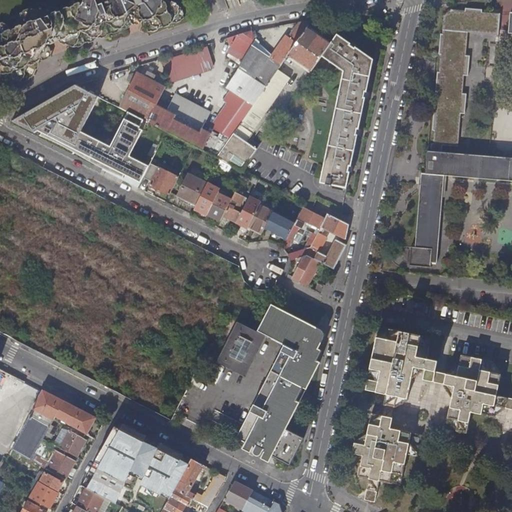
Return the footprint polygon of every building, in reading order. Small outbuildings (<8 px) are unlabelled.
[(178,0),(70,0),(73,7),(67,9),(65,10),(62,11),(46,4),(23,13),(15,29),(0,22),(0,81),(9,86),(33,77),(37,68),(40,61),(52,56),(48,45),(60,40),(70,45),(75,47),(119,30),(145,20),(149,32),(165,26),(185,18),(183,12),(178,0)] [(499,37),(501,15),(454,11),(445,17),(433,145),(459,148),(468,34),(499,37)] [(314,20),(301,22),(290,38),(287,36),(274,56),(272,58),(282,65),(289,55),(308,28),(314,20)] [(331,44),(308,28),(289,55),(312,71),(323,56),(331,44)] [(253,31),(229,38),(231,47),(228,52),(243,61),(255,40),(253,31)] [(338,35),(331,44),(323,56),(345,71),(332,133),(374,61),(374,59),(338,35)] [(255,40),(243,61),(240,67),(253,76),(267,86),(279,70),(282,65),(272,58),(274,56),(255,40)] [(208,46),(164,60),(170,81),(214,66),(208,46)] [(347,188),(374,61),(332,133),(321,182),(327,183),(327,186),(333,187),(333,185),(347,188)] [(227,87),(232,91),(239,96),(253,76),(240,67),(227,87)] [(267,86),(254,106),(218,157),(220,159),(243,170),(257,149),(247,142),(292,79),(279,70),(267,86)] [(132,83),(120,108),(131,113),(167,131),(195,146),(218,157),(254,106),(239,96),(232,91),(225,101),(229,103),(212,128),(223,134),(221,138),(203,129),(212,112),(182,96),(180,101),(174,97),(167,110),(157,105),(165,87),(154,81),(157,76),(149,71),(147,77),(137,73),(137,75),(134,73),(130,75),(127,81),(132,83)] [(253,76),(239,96),(254,106),(267,86),(253,76)] [(105,100),(77,85),(71,82),(23,110),(17,115),(20,128),(29,132),(36,125),(57,135),(70,142),(68,146),(66,150),(77,156),(81,148),(105,100)] [(120,108),(105,100),(81,148),(107,161),(108,159),(131,113),(120,108)] [(209,130),(217,113),(213,111),(205,128),(209,130)] [(167,131),(131,113),(108,159),(144,177),(151,163),(167,131)] [(55,140),(68,146),(70,142),(57,135),(55,140)] [(511,157),(488,155),(470,154),(428,151),(426,174),(426,175),(427,175),(426,187),(425,187),(420,187),(415,247),(411,247),(409,265),(431,267),(431,263),(437,263),(444,176),(511,181),(511,157)] [(151,163),(144,177),(152,181),(150,185),(170,195),(179,177),(151,163)] [(259,179),(246,172),(243,177),(257,183),(259,179)] [(205,190),(208,184),(189,174),(178,196),(197,206),(205,190)] [(271,185),(259,179),(257,183),(246,207),(252,210),(262,191),(266,193),(271,185)] [(218,197),(205,190),(197,206),(196,208),(209,215),(218,197)] [(236,192),(234,197),(224,217),(229,219),(237,223),(242,213),(236,210),(237,208),(240,209),(246,198),(236,192)] [(228,197),(219,193),(218,197),(209,215),(217,219),(228,197)] [(229,194),(228,197),(217,219),(222,221),(224,217),(234,197),(229,194)] [(311,247),(322,228),(328,214),(313,206),(307,203),(300,218),(319,228),(316,234),(314,233),(306,249),(311,247)] [(266,228),(274,212),(260,205),(256,213),(249,227),(263,234),(266,228)] [(296,222),(274,211),(274,212),(266,228),(288,239),(296,222)] [(347,241),(350,225),(328,214),(322,228),(347,241)] [(224,217),(222,221),(218,228),(223,230),(229,219),(224,217)] [(302,225),(297,222),(296,222),(288,239),(284,247),(286,249),(291,246),(302,225)] [(335,268),(347,245),(337,240),(325,264),(335,268)] [(308,287),(320,261),(308,255),(300,258),(299,261),(301,262),(293,279),(308,287)] [(322,294),(326,285),(313,279),(309,287),(322,294)] [(287,361),(307,322),(272,304),(258,332),(264,335),(266,335),(266,334),(284,344),(237,437),(245,441),(287,361)] [(258,332),(235,321),(216,362),(219,363),(244,375),(264,335),(258,332)] [(281,460),(295,434),(286,429),(299,402),(296,400),(303,388),(306,389),(320,363),(316,361),(321,351),(318,349),(322,342),(322,339),(322,334),(320,331),(320,330),(316,327),(307,322),(287,361),(245,441),(246,442),(243,449),(250,452),(254,446),(255,446),(254,449),(253,451),(253,452),(254,453),(255,454),(257,455),(260,454),(261,453),(263,451),(264,452),(261,458),(269,462),(273,456),(281,460)] [(493,362),(477,359),(462,356),(460,366),(447,373),(446,374),(436,372),(438,361),(428,359),(431,338),(378,328),(370,371),(379,382),(368,381),(365,391),(386,395),(384,405),(372,413),(367,435),(354,442),(352,454),(363,456),(358,478),(369,480),(364,500),(364,501),(366,501),(375,503),(379,482),(401,486),(408,455),(418,457),(423,436),(391,430),(395,408),(397,408),(408,400),(413,379),(426,370),(424,381),(444,385),(444,387),(453,400),(446,430),(465,434),(467,424),(470,413),(492,417),(504,410),(505,409),(510,410),(511,410),(511,399),(497,396),(502,375),(499,371),(493,362)] [(206,356),(203,363),(216,370),(219,363),(216,362),(206,356)] [(95,418),(43,391),(12,450),(30,461),(35,452),(43,439),(51,425),(53,421),(55,417),(67,423),(72,426),(86,434),(95,418)] [(64,428),(67,423),(55,417),(53,421),(64,428)] [(122,430),(116,426),(83,486),(117,503),(132,470),(138,472),(153,439),(124,424),(122,430)] [(51,425),(43,439),(49,442),(57,428),(51,425)] [(83,439),(86,434),(72,426),(70,430),(69,430),(59,448),(66,452),(77,458),(87,440),(83,439)] [(304,438),(295,434),(281,460),(290,465),(304,438)] [(185,455),(161,443),(143,485),(162,495),(185,455)] [(47,470),(65,480),(74,463),(63,457),(66,452),(59,448),(47,470)] [(35,452),(30,461),(40,466),(43,468),(47,462),(38,457),(39,454),(35,452)] [(208,467),(193,459),(176,489),(191,497),(204,505),(209,507),(227,477),(217,472),(213,479),(214,479),(206,492),(205,492),(201,498),(197,496),(197,495),(190,492),(203,468),(206,470),(208,467)] [(41,472),(37,480),(41,482),(40,483),(43,484),(58,493),(63,483),(46,473),(45,475),(41,472)] [(244,510),(254,491),(236,481),(217,511),(225,511),(228,507),(227,506),(229,502),(244,510)] [(58,493),(43,484),(40,489),(44,491),(41,496),(40,499),(30,493),(28,496),(38,502),(49,508),(58,493)] [(88,511),(97,493),(88,488),(79,506),(88,511)] [(182,511),(191,497),(176,489),(165,509),(162,511),(182,511)] [(40,499),(41,496),(31,490),(30,493),(40,499)] [(282,511),(280,504),(254,491),(244,510),(247,511),(282,511)] [(46,511),(49,508),(38,502),(36,505),(29,501),(22,511),(46,511)]
